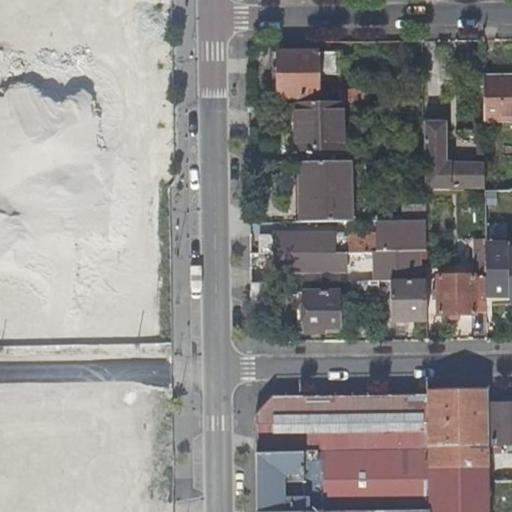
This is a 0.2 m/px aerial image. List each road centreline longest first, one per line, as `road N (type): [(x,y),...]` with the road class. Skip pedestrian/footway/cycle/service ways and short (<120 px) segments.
road 1 (secondary): [(207,18),(215,368)]
road 2 (residential): [(511,14),(207,18)]
road 3 (residential): [(215,368),(511,364)]
road 4 (secondary): [(215,368),(218,511)]
